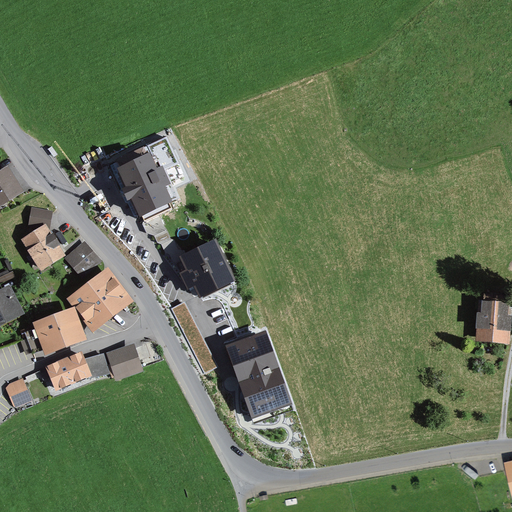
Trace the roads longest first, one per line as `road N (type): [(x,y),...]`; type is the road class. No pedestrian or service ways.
road 1 (unclassified): [(19,139),(131,276),(229,450),(254,478)]
road 2 (unclassified): [(254,478),(283,483),(511,447)]
